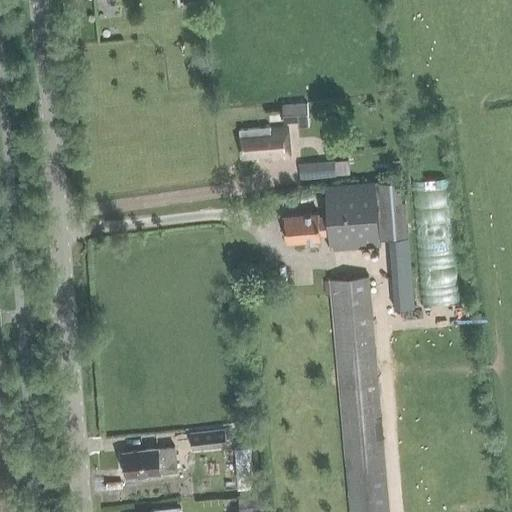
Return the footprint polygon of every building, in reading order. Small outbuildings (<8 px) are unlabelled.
[(309,126),(306,104),(282,107),(284,123),(298,121),(298,127),(309,126)] [(264,161),(288,159),(286,128),(269,129),(269,128),(238,130),(241,158),(264,157),(264,161)] [(336,173),(335,160),(298,164),(300,177),(336,173)] [(461,300),(454,175),(415,177),(422,302),(461,300)] [(406,180),(378,182),(382,239),(392,238),(395,275),(412,273),(406,180)] [(329,249),(381,245),(376,183),(324,187),(327,217),(317,217),(317,213),(284,216),(286,241),(319,239),(318,235),(328,235),(329,249)] [(389,511),(369,275),(330,279),(350,511),(389,511)] [(226,447),(224,428),(189,432),(191,450),(226,447)] [(161,473),(176,471),(174,447),(157,449),(157,448),(122,452),(125,477),(145,475),(145,478),(156,476),(156,475),(161,474),(161,473)]
